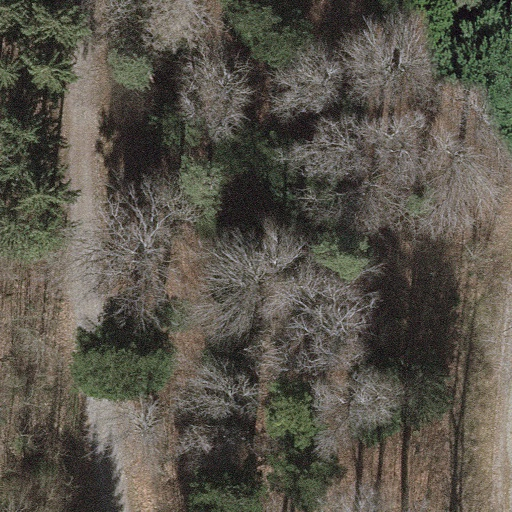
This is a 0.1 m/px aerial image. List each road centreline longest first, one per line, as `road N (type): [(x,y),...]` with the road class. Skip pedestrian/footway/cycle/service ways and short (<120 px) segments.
road 1 (track): [(118,511),(97,350),(95,0)]
road 2 (track): [(494,511),(511,357)]
